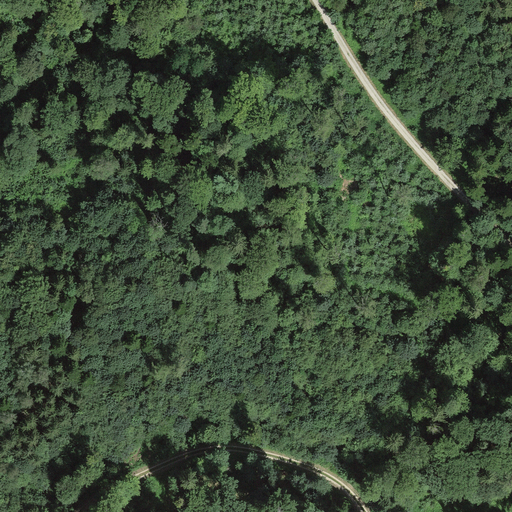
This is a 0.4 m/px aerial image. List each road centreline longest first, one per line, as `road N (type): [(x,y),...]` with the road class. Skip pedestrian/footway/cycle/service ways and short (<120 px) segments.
road 1 (track): [(368,511),(354,490),(312,467),(238,447),(214,447),(133,476),(81,511)]
road 2 (track): [(511,253),(368,85),(314,0)]
road 3 (track): [(120,0),(135,87),(133,156)]
road 4 (track): [(121,24),(10,100)]
road 5 (track): [(115,0),(0,43)]
